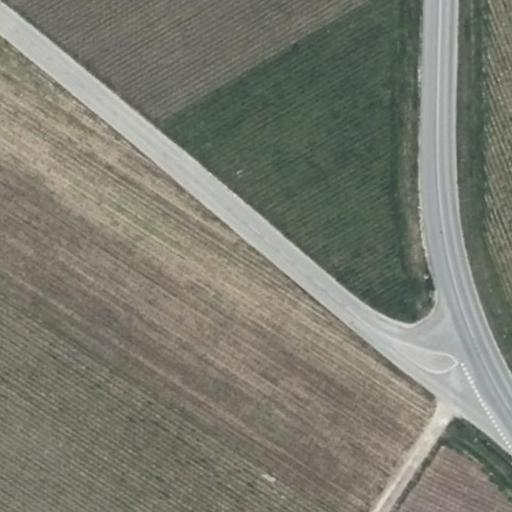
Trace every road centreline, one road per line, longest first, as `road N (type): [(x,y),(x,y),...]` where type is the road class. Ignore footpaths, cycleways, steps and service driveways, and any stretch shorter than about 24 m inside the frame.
road 1 (unclassified): [(338,303),(0,20)]
road 2 (tertiary): [(472,344),(448,271),(440,206),(442,0)]
road 3 (unclassified): [(338,303),(418,374),(511,424)]
road 4 (unclassified): [(472,344),(407,337),(338,303)]
road 5 (track): [(373,511),(451,394)]
